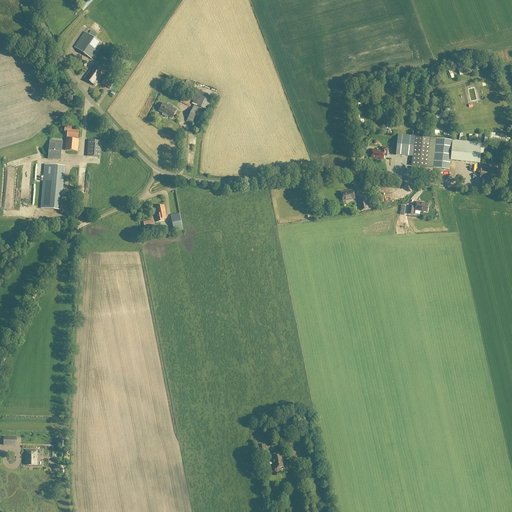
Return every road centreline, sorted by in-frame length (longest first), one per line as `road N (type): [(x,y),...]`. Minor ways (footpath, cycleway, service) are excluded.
road 1 (unclassified): [(511,191),(357,173),(220,183),(158,171)]
road 2 (unclassified): [(158,171),(138,199),(69,235),(0,373)]
road 3 (unclassified): [(158,171),(80,89),(28,0)]
